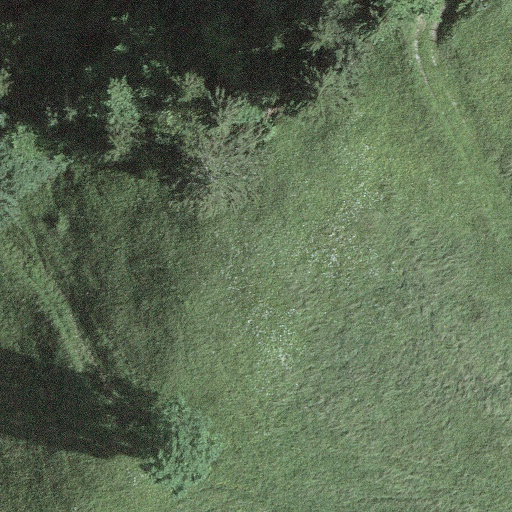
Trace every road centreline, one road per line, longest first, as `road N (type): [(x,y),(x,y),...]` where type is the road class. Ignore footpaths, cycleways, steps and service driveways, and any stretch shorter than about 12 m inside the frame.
road 1 (track): [(0,234),(37,271),(124,407),(204,470),(278,500),(416,511)]
road 2 (track): [(511,182),(461,76),(476,0)]
